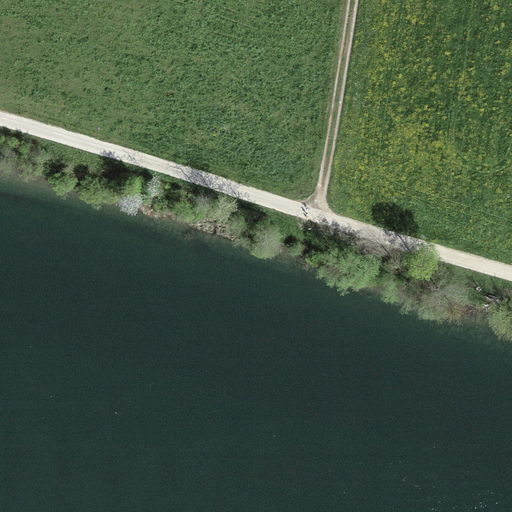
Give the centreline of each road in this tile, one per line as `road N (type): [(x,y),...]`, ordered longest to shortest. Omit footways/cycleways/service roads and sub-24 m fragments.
road 1 (track): [(511,276),(0,116)]
road 2 (track): [(321,219),(352,0)]
